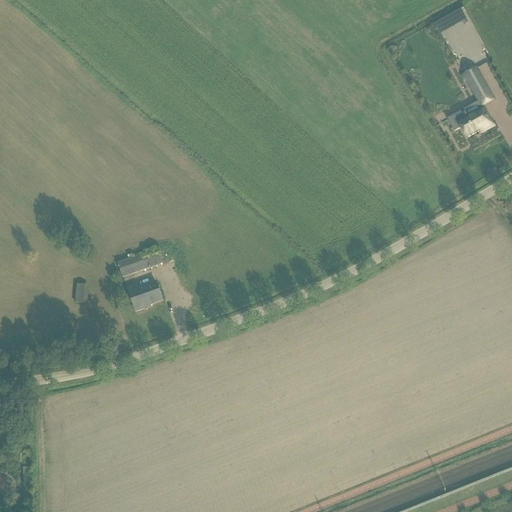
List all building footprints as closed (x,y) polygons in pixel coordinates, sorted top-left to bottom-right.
[(475,69),(463,76),(474,95),(487,89),(475,69)] [(478,103),(448,120),(454,132),(461,128),(467,139),(479,132),(481,134),(494,127),(484,109),(482,110),(478,103)] [(129,260),(118,263),(123,278),(163,264),(158,249),(134,258),(129,260)] [(127,289),(136,313),(145,309),(144,307),(149,305),(150,306),(163,301),(156,283),(138,290),(136,286),(127,289)] [(76,303),(88,303),(89,284),(77,284),(76,303)]
